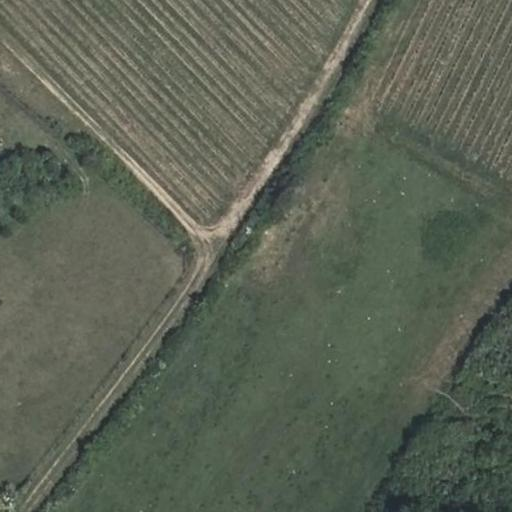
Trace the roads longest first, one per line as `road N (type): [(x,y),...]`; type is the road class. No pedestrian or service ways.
road 1 (track): [(0,31),(205,233),(239,213),(365,0)]
road 2 (track): [(205,233),(199,273),(21,511)]
